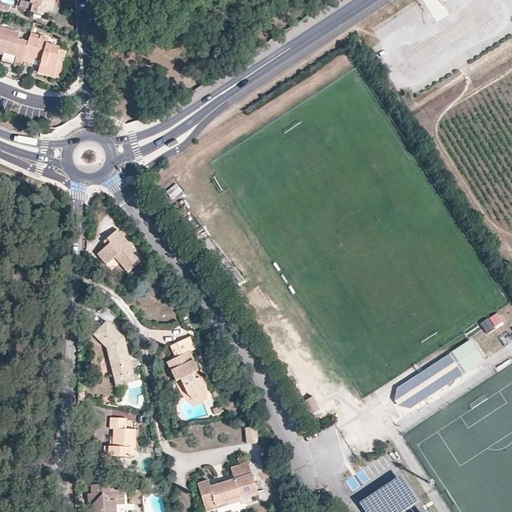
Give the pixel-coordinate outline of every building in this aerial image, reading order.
[(31,0),(31,2),(34,3),(31,11),(43,15),(45,7),(52,9),(54,0),(31,0)] [(12,6),(2,3),(0,10),(9,13),(12,6)] [(0,27),(0,51),(15,55),(14,61),(22,64),(23,60),(28,42),(18,39),(19,33),(0,27)] [(33,64),(35,59),(41,60),(40,66),(38,72),(54,77),(59,60),(59,59),(59,49),(60,47),(48,43),(49,38),(41,36),(40,39),(30,36),(28,42),(23,60),(33,64)] [(177,185),(167,193),(173,200),(183,193),(177,185)] [(117,230),(107,239),(111,243),(108,246),(98,254),(107,265),(115,258),(120,263),(128,273),(143,261),(117,230)] [(120,263),(115,258),(107,265),(111,271),(120,263)] [(246,293),(254,311),(268,304),(259,287),(246,293)] [(498,313),(490,318),(497,330),(505,324),(498,313)] [(481,322),(487,334),(495,329),(489,318),(481,322)] [(131,381),(120,340),(103,323),(91,336),(104,349),(113,386),(131,381)] [(205,394),(206,382),(190,351),(195,349),(190,337),(172,344),(177,357),(168,362),(177,381),(179,380),(189,392),(195,397),(205,394)] [(467,373),(454,353),(401,389),(398,391),(396,398),(401,407),(404,408),(411,408),(418,405),(467,373)] [(313,421),(323,415),(314,402),(304,408),(313,421)] [(109,428),(113,429),(111,447),(107,447),(107,457),(128,458),(129,449),(132,449),(133,430),(124,430),(124,419),(109,418),(109,428)] [(257,426),(246,427),(247,444),(258,443),(257,426)] [(237,480),(234,481),(215,486),(212,480),(199,485),(206,508),(240,498),(259,492),(249,462),(233,468),(237,480)] [(401,476),(358,503),(363,511),(405,511),(419,504),(401,476)] [(123,494),(115,494),(108,486),(91,485),(91,493),(87,493),(88,501),(92,505),(97,509),(97,511),(114,511),(115,505),(123,505),(123,494)] [(242,501),(240,498),(206,508),(207,511),(242,501)]
